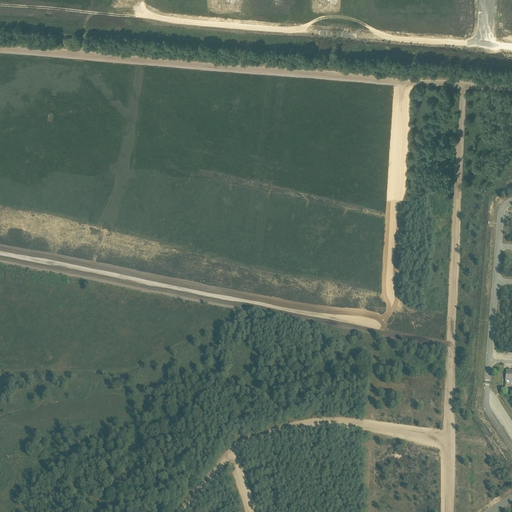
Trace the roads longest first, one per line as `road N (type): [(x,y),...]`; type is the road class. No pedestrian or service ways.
road 1 (track): [(511,47),(394,38),(340,17),(285,30),(0,4)]
road 2 (track): [(0,48),(511,89)]
road 3 (track): [(0,250),(450,345)]
road 4 (track): [(463,85),(447,511)]
road 5 (track): [(180,511),(229,452),(294,426),(348,422),(447,440)]
road 6 (track): [(377,325),(390,304),(404,80)]
